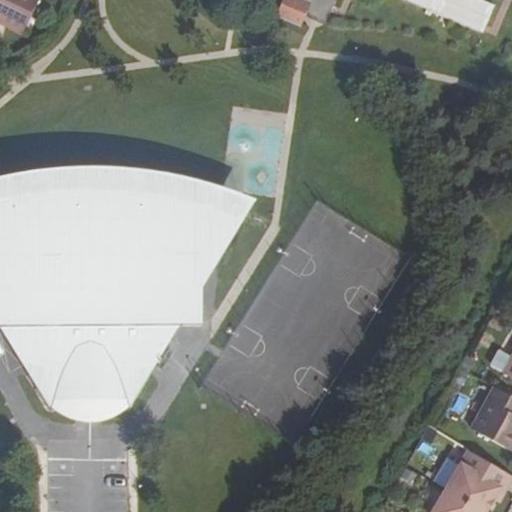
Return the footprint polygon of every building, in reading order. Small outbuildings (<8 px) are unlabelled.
[(0,0),(0,23),(21,34),(37,0),(0,0)] [(283,0),(277,15),(302,25),(306,16),(311,4),(301,0),(283,0)] [(402,0),(483,35),(495,8),(477,0),(402,0)] [(210,271),(241,220),(218,211),(191,203),(164,198),(136,193),(108,191),(80,190),(51,193),(23,196),(0,200),(0,329),(23,366),(29,366),(29,375),(50,409),(127,409),(147,375),(147,365),(153,365),(176,327),(200,327),(199,271),(210,271)] [(511,449),(511,398),(494,388),(472,430),(511,451),(511,449)] [(445,490),(481,511),(484,511),(500,486),(496,483),(502,472),(468,451),(445,490)] [(432,511),(481,511),(445,490),(432,511)]
